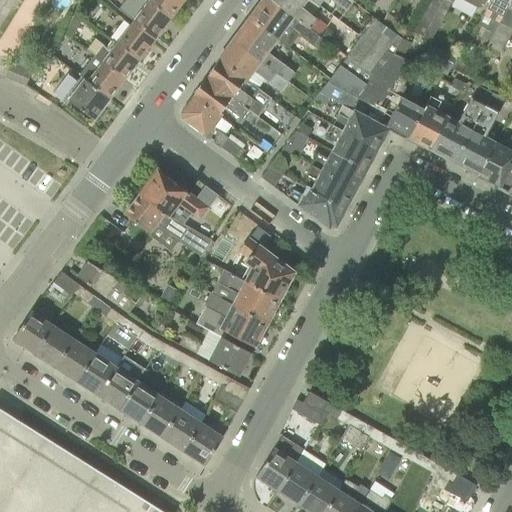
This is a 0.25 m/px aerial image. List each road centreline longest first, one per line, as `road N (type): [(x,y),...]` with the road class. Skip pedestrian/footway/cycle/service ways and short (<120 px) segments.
road 1 (residential): [(340,270),(214,508)]
road 2 (residential): [(214,508),(0,361)]
road 3 (residential): [(340,270),(145,113)]
road 4 (residential): [(511,225),(396,165),(340,270)]
road 5 (residential): [(0,329),(107,165)]
road 6 (residential): [(145,113),(233,0)]
road 7 (residential): [(107,165),(0,94)]
